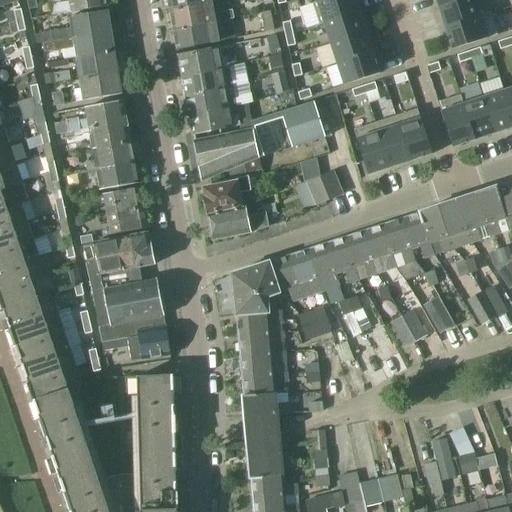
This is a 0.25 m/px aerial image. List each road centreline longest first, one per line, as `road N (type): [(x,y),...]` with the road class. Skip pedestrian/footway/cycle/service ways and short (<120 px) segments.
road 1 (residential): [(456,180),(185,270)]
road 2 (residential): [(185,270),(138,0)]
road 3 (residential): [(205,511),(200,360),(185,270)]
road 4 (residential): [(456,180),(396,0)]
road 5 (residential): [(0,345),(56,511)]
